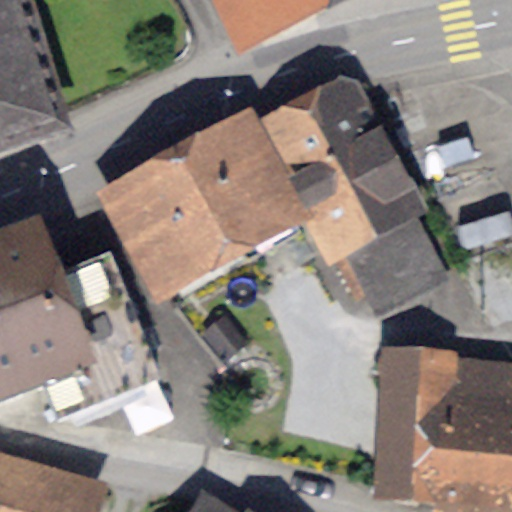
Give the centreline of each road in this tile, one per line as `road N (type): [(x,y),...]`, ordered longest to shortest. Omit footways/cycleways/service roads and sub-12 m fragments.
road 1 (primary): [(511,20),(337,55),(247,86),(0,198)]
road 2 (residential): [(344,511),(193,473),(0,440)]
